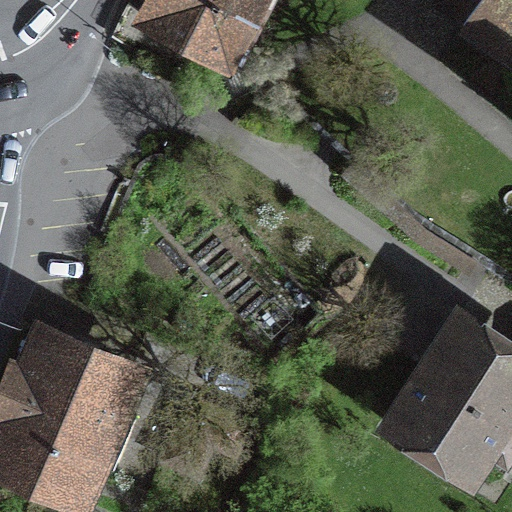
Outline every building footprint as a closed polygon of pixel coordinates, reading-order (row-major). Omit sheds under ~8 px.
[(130,0),(127,5),(229,59),(231,55),(239,60),(247,44),(239,40),(260,0),(130,0)] [(511,0),(477,0),(463,20),(511,53),(511,0)] [(511,410),(511,349),(459,315),(391,418),(473,470),(511,410)] [(131,369),(44,333),(0,437),(0,462),(79,495),(131,369)] [(193,396),(179,426),(236,452),(249,423),(193,396)]
